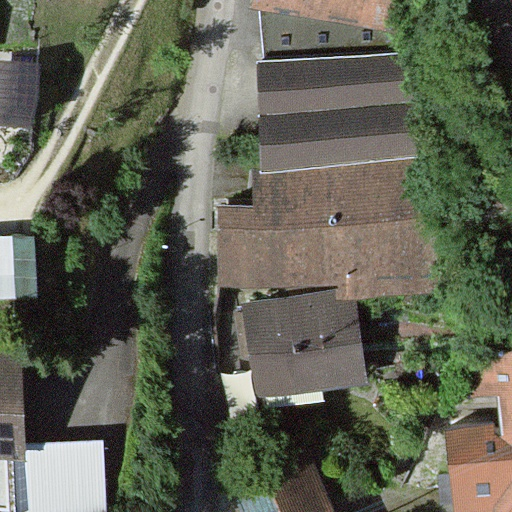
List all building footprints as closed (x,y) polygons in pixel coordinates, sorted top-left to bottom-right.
[(410,0),(310,0),(410,16),(410,0)] [(426,53),(270,59),(281,149),(450,149),(426,53)] [(453,158),(266,164),(267,193),(232,194),(234,276),(331,273),(332,284),(456,280),(453,158)] [(0,230),(0,293),(34,292),(32,230),(0,230)] [(356,286),(245,298),(255,387),(366,374),(356,286)] [(18,343),(0,343),(0,452),(21,452),(20,438),(18,343)] [(511,385),(511,413),(462,417),(468,499),(509,496),(509,500),(511,499),(511,345),(481,352),(484,388),(511,385)] [(102,436),(20,438),(21,452),(23,511),(104,509),(102,436)] [(339,511),(308,447),(234,482),(248,511),(339,511)]
